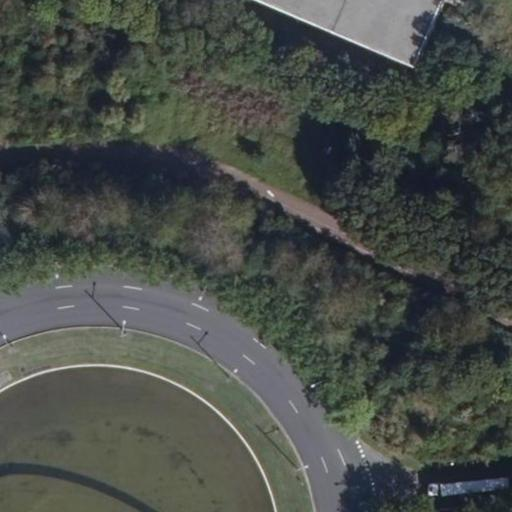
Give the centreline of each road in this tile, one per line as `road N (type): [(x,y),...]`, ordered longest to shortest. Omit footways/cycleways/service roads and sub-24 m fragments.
road 1 (secondary): [(335,464),(284,378),(216,325),(120,295),(34,301)]
road 2 (motorway): [(511,484),(434,486),(335,464)]
